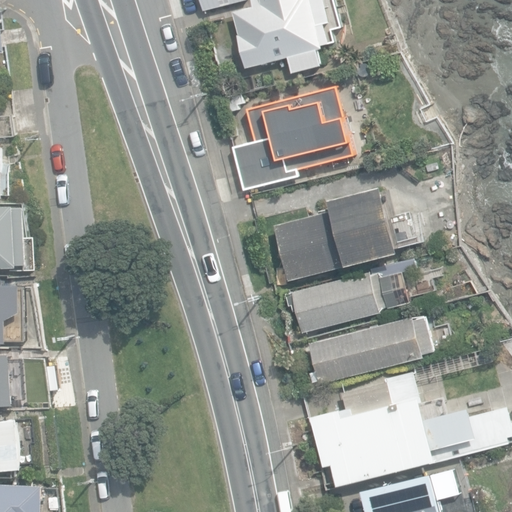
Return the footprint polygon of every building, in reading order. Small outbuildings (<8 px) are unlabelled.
[(289,58),(292,72),(312,67),(308,51),(324,47),(319,26),(332,23),(326,0),(253,0),(255,6),(235,11),(241,34),(240,35),(248,68),(289,58)] [(236,147),(246,188),(302,175),(300,168),(356,155),(340,86),(251,107),(257,130),(248,132),(251,143),(236,147)] [(0,117),(0,134),(17,133),(15,116),(0,117)] [(277,220),(291,276),(403,247),(386,181),(333,195),(336,205),(277,220)] [(0,267),(5,268),(5,272),(37,269),(36,237),(28,237),(27,207),(17,207),(17,205),(0,206),(0,267)] [(298,304),(305,332),(385,311),(384,309),(402,304),(398,289),(410,286),(406,271),(421,268),(419,258),(292,290),(294,295),(290,296),(292,305),(298,304)] [(0,341),(3,342),(2,340),(14,339),(14,307),(3,307),(3,284),(0,284),(0,341)] [(325,380),(326,384),(430,357),(441,350),(432,316),(419,316),(314,343),(321,370),(315,372),(318,382),(325,380)] [(0,405),(18,404),(15,352),(0,353),(0,405)] [(333,463),(338,485),(511,441),(511,404),(476,414),(474,404),(454,409),(450,394),(428,400),(420,370),(393,377),(400,402),(358,412),(356,405),(317,415),(329,464),(333,463)] [(0,470),(26,467),(21,418),(0,419),(0,470)] [(511,445),(491,451),(496,470),(511,465),(511,445)] [(446,511),(436,471),(365,489),(371,511),(446,511)] [(49,511),(50,483),(0,482),(0,511),(49,511)]
